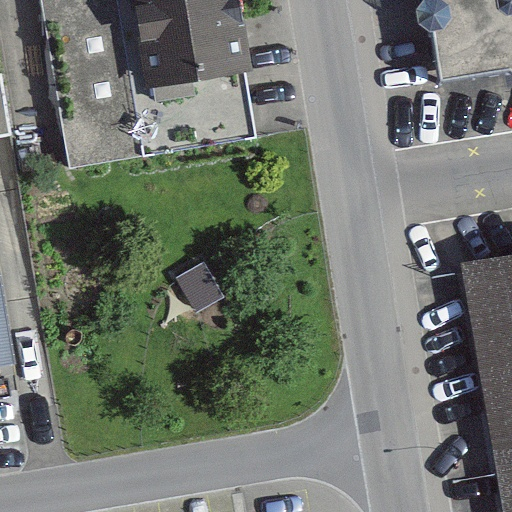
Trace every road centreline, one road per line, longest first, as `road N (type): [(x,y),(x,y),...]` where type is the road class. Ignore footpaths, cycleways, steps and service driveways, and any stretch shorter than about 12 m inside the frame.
road 1 (tertiary): [(398,449),(332,0)]
road 2 (residential): [(4,511),(398,449)]
